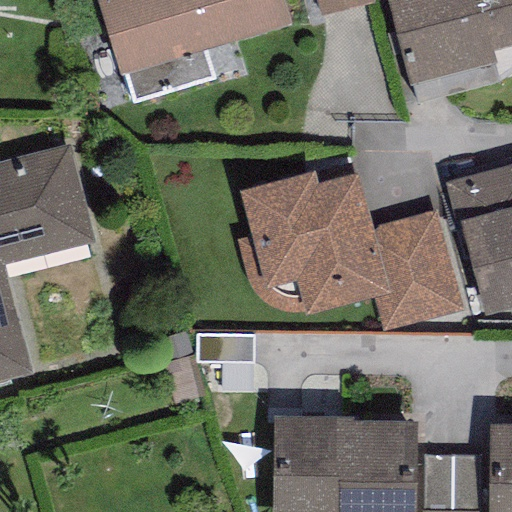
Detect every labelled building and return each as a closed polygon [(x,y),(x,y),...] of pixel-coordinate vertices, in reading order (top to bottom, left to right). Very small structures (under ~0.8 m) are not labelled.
[(96,0),(119,82),(290,33),(281,0),(96,0)] [(325,0),(328,10),(376,0),(325,0)] [(511,0),(413,0),(386,7),(408,93),(494,71),(491,59),(511,53),(511,0)] [(0,384),(30,376),(1,270),(93,248),(67,152),(0,167),(0,384)] [(511,168),(446,187),(458,231),(511,216),(511,168)] [(315,178),(239,198),(250,238),(236,243),(240,260),(243,275),(250,292),(259,302),(266,308),(274,313),(288,315),(295,315),(303,315),(305,322),(374,303),(387,300),(370,232),(357,182),(317,193),(315,178)] [(437,214),(370,232),(387,300),(374,303),(382,333),(463,312),(437,214)] [(511,216),(458,231),(482,322),(511,314),(511,216)] [(344,511),(347,428),(277,426),(274,511),(344,511)] [(347,428),(344,511),(417,511),(418,429),(347,428)] [(511,511),(511,435),(489,435),(486,511),(511,511)]
